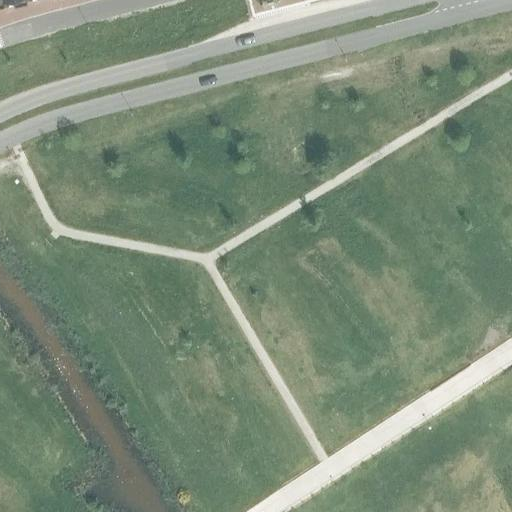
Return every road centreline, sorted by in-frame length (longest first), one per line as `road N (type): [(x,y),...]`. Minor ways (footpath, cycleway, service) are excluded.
road 1 (tertiary): [(0,143),(74,113),(477,11)]
road 2 (tertiary): [(410,0),(0,112)]
road 3 (residential): [(146,0),(0,40)]
